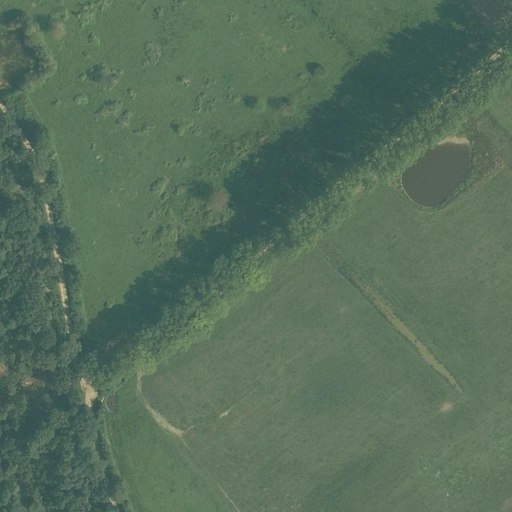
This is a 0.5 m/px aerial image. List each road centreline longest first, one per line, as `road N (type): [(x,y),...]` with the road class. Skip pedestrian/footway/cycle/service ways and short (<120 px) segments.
road 1 (track): [(86,393),(511,43)]
road 2 (track): [(0,104),(39,170),(82,378)]
road 3 (track): [(86,393),(116,511)]
